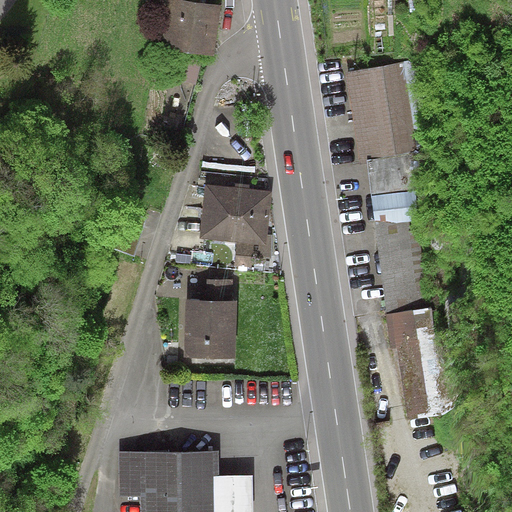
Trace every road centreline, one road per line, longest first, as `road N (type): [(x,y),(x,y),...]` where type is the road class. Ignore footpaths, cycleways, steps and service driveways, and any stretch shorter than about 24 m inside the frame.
road 1 (residential): [(90,461),(217,67),(244,51),(282,51)]
road 2 (primary): [(282,51),(350,511)]
